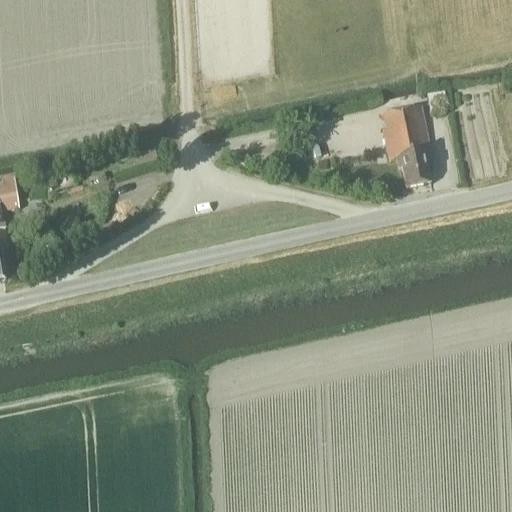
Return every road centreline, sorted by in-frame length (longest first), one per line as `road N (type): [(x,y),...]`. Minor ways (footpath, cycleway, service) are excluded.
road 1 (tertiary): [(0,304),(511,190)]
road 2 (track): [(54,293),(80,265),(201,195),(287,196),(363,223)]
road 3 (track): [(201,195),(188,131),(181,0)]
